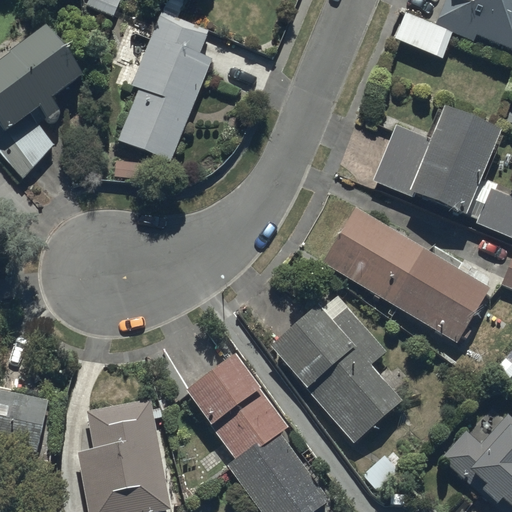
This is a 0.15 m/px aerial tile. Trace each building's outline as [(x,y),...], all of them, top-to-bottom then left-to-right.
[(121,0),(119,0),(89,0),(87,6),(113,17),(121,0)] [(511,0),(446,0),(435,28),(404,16),(393,42),(441,62),(452,36),(473,44),(476,38),(511,52),(511,0)] [(138,88),(117,139),(170,161),(212,58),(199,53),(208,29),(162,10),(131,84),(138,88)] [(10,52),(0,59),(0,149),(24,177),(54,144),(31,113),(85,74),(47,24),(9,51),(10,52)] [(430,143),(395,128),(372,184),(465,222),(500,136),(442,113),(430,143)] [(142,166),(116,163),(114,179),(140,182),(142,166)] [(511,201),(489,192),(475,227),(511,241),(511,201)] [(489,292),(355,211),(321,267),(456,347),(489,292)] [(511,260),(501,288),(511,292),(511,260)] [(317,310),(269,352),(353,447),(401,406),(369,370),(386,355),(337,299),(321,314),(317,310)] [(511,352),(493,373),(505,385),(511,376),(511,352)] [(288,431),(234,360),(185,396),(235,464),(227,470),(258,511),(319,511),(330,505),(280,437),(288,431)] [(46,408),(0,396),(0,453),(34,461),(46,408)] [(170,511),(150,404),(86,416),(93,454),(77,457),(87,511),(170,511)] [(511,511),(511,422),(507,418),(481,447),(465,434),(440,463),(495,511),(511,511)] [(385,462),(383,459),(360,479),(376,497),(406,470),(393,455),(385,462)]
